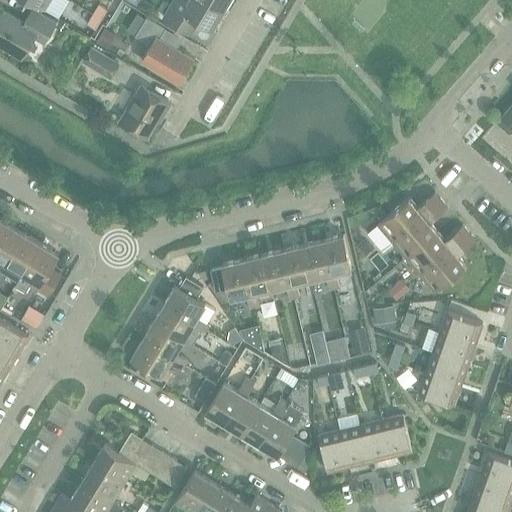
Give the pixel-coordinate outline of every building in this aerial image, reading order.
[(29,0),(45,9),(50,0),(29,0)] [(213,28),(224,8),(209,0),(188,0),(187,2),(182,0),(173,0),(163,17),(191,33),(199,20),(213,28)] [(209,0),(224,8),(228,0),(209,0)] [(24,21),(4,9),(0,15),(0,42),(22,56),(34,36),(44,42),(56,22),(32,8),(24,21)] [(147,16),(135,35),(151,45),(142,60),(180,83),(194,59),(160,38),(166,28),(147,16)] [(104,30),(96,44),(107,51),(116,36),(104,30)] [(119,63),(91,47),(83,61),(110,77),(119,63)] [(147,137),(169,101),(141,85),(120,120),(147,137)] [(501,117),(507,122),(511,126),(511,111),(506,112),(501,117)] [(419,208),(388,235),(398,246),(446,204),(436,192),(418,207),(419,208)] [(379,224),(388,235),(419,208),(418,207),(410,197),(379,224)] [(446,204),(398,246),(407,257),(438,230),(431,222),(448,206),(446,204)] [(0,227),(0,267),(21,232),(4,222),(0,227)] [(447,241),(416,267),(426,278),(474,236),(464,224),(446,239),(447,241)] [(438,230),(407,257),(416,267),(447,241),(446,239),(438,230)] [(39,243),(21,232),(0,267),(0,269),(17,280),(21,273),(39,243)] [(324,240),(335,288),(340,286),(337,272),(353,268),(345,235),(324,240)] [(474,236),(426,278),(435,290),(467,263),(459,254),(476,239),(474,236)] [(304,245),(311,278),(326,274),(330,289),(335,288),(324,240),(304,245)] [(39,243),(21,273),(22,273),(15,285),(25,291),(29,284),(48,296),(61,274),(50,267),(58,254),(39,243)] [(284,249),(295,297),(300,296),(297,281),(311,278),(304,245),(284,249)] [(264,254),(272,287),(286,284),(289,298),(295,297),(284,249),(264,254)] [(264,254),(244,259),(255,306),(260,305),(259,299),(274,295),(272,287),(264,254)] [(250,308),(255,306),(244,259),(223,263),(224,266),(211,269),(216,291),(229,288),(231,297),(246,293),(250,308)] [(175,284),(164,302),(207,328),(209,324),(196,316),(205,303),(196,297),(203,286),(186,275),(179,287),(175,284)] [(400,280),(388,290),(395,299),(408,289),(400,280)] [(164,302),(153,320),(184,337),(193,343),(197,336),(199,337),(202,331),(204,333),(207,328),(164,302)] [(392,305),(373,308),(374,322),(394,319),(392,305)] [(31,306),(23,320),(37,329),(46,315),(31,306)] [(404,319),(403,322),(411,325),(412,322),(415,314),(416,313),(407,310),(406,311),(404,319)] [(447,310),(440,331),(475,344),(482,323),(447,310)] [(0,381),(29,334),(0,316),(0,381)] [(142,337),(186,363),(189,358),(176,350),(184,337),(153,320),(142,337)] [(353,346),(348,347),(350,354),(370,349),(364,326),(349,330),(353,346)] [(430,328),(423,348),(433,351),(468,364),(475,344),(440,331),(430,328)] [(261,336),(247,339),(265,350),(261,336)] [(289,364),(282,336),(269,340),(272,355),(289,364)] [(183,368),(186,363),(142,337),(131,355),(135,357),(130,365),(162,385),(172,369),(166,365),(170,360),(183,368)] [(396,343),(390,359),(388,365),(397,368),(404,346),(396,343)] [(332,349),(328,350),(331,361),(335,360),(350,356),(349,354),(350,354),(348,347),(348,348),(347,345),(332,349)] [(319,350),(314,356),(316,364),(328,361),(325,348),(319,350)] [(433,351),(426,372),(461,384),(468,364),(433,351)] [(217,362),(211,373),(219,378),(225,367),(217,362)] [(355,377),(371,373),(378,371),(376,362),(353,368),(355,377)] [(327,374),(329,383),(343,380),(340,371),(327,374)] [(453,405),(461,384),(426,372),(418,393),(453,405)] [(320,386),(329,383),(327,374),(317,376),(320,386)] [(194,395),(203,400),(215,381),(206,376),(194,395)] [(225,380),(207,411),(225,422),(243,391),(248,394),(256,382),(247,376),(239,389),(225,380)] [(243,391),(225,422),(242,432),(261,402),(248,394),(243,391)] [(278,413),(259,443),(277,454),(278,453),(291,432),(296,424),(303,411),(281,397),(277,403),(286,409),(282,415),(278,413)] [(261,402),(242,432),(259,443),(278,413),(282,415),(286,409),(277,403),(274,410),(261,402)] [(382,419),(390,455),(412,450),(403,414),(382,419)] [(361,424),(370,460),(390,455),(382,419),(361,424)] [(340,429),(349,465),(370,460),(361,424),(340,429)] [(511,428),(508,442),(506,441),(503,450),(511,453),(511,428)] [(327,471),(349,465),(340,429),(318,434),(327,471)] [(104,443),(92,462),(124,482),(131,470),(144,478),(150,471),(140,465),(130,458),(142,438),(131,431),(119,452),(104,443)] [(291,432),(278,453),(288,459),(301,438),(291,432)] [(142,438),(130,458),(140,465),(152,444),(142,438)] [(311,445),(301,438),(288,459),(298,466),(311,445)] [(152,444),(140,465),(150,471),(163,451),(152,444)] [(163,451),(150,471),(160,477),(172,456),(163,451)] [(511,459),(488,451),(480,472),(511,483),(511,459)] [(172,456),(160,477),(175,486),(187,466),(172,456)] [(81,480),(113,499),(124,482),(92,462),(81,480)] [(176,501),(194,511),(214,481),(195,469),(176,501)] [(511,483),(480,472),(473,492),(509,505),(511,495),(511,483)] [(69,499),(80,506),(90,511),(104,511),(108,507),(115,511),(119,511),(124,507),(113,499),(81,480),(70,498),(69,499)] [(214,481),(194,511),(220,511),(232,492),(214,481)] [(232,492),(220,511),(245,511),(251,503),(250,503),(232,492)] [(473,492),(465,511),(506,511),(509,505),(473,492)] [(75,511),(80,506),(69,499),(70,498),(61,493),(49,511),(75,511)] [(278,511),(274,507),(275,506),(256,494),(250,503),(251,503),(245,511),(278,511)]
